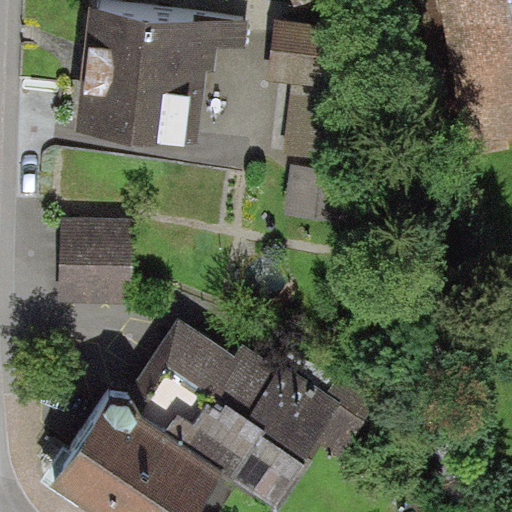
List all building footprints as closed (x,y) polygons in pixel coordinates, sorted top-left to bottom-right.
[(251,8),(199,0),(89,0),(73,105),(197,124),(208,53),(214,54),(218,33),(246,38),(251,8)] [(511,0),(442,0),(464,130),(511,121),(511,0)] [(343,15),(275,6),(268,68),(292,71),(335,75),(343,15)] [(292,71),(284,144),(328,149),(335,75),(292,71)] [(355,161),(291,155),(287,204),(351,210),(355,161)] [(62,208),(59,291),(131,293),(134,210),(62,208)] [(130,511),(176,511),(220,448),(276,486),(316,428),(340,390),(328,382),(282,351),(278,356),(243,333),(236,343),(178,304),(126,382),(109,370),(49,458),(130,511)] [(342,359),(328,382),(340,390),(316,428),(341,444),(380,383),(342,359)]
